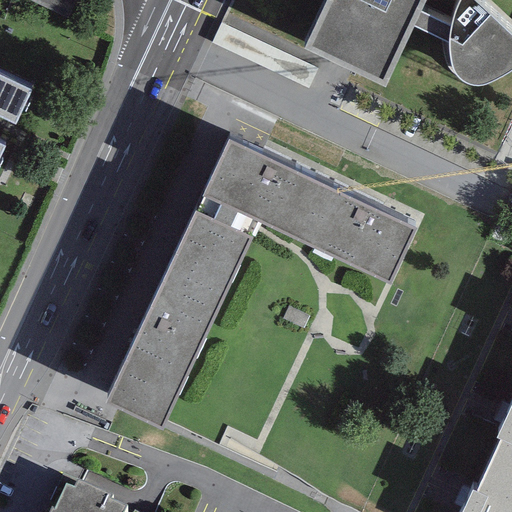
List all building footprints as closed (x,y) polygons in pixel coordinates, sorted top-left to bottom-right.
[(327,0),(307,45),(384,84),(413,26),(449,41),(449,50),(452,67),(457,75),(465,81),(475,83),(482,84),(494,78),(507,71),(511,67),(511,34),(476,0),(459,0),(455,9),(451,20),(421,9),(425,0),(327,0)] [(215,46),(238,56),(245,41),(222,31),(215,46)] [(33,90),(0,75),(0,157),(5,147),(0,144),(0,116),(17,124),(33,90)] [(414,225),(228,136),(195,210),(249,235),(255,219),(389,281),(414,225)] [(161,427),(249,235),(195,210),(107,398),(161,427)] [(511,511),(511,404),(510,404),(496,435),(500,437),(475,490),(471,488),(460,511),(511,511)] [(74,502),(66,499),(59,511),(110,511),(111,511),(78,496),(74,502)]
